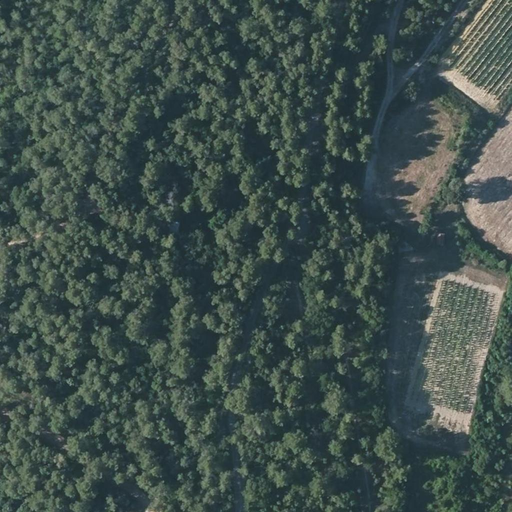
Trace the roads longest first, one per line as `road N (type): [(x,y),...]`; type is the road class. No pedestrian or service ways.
road 1 (track): [(237,511),(233,382),(259,293),(298,221),(337,0)]
road 2 (track): [(399,0),(366,195)]
road 3 (track): [(138,511),(0,396)]
road 4 (track): [(307,143),(345,81),(375,0)]
road 5 (track): [(386,96),(465,0)]
